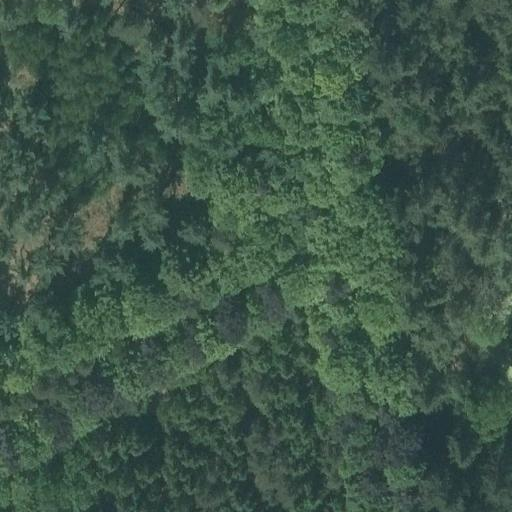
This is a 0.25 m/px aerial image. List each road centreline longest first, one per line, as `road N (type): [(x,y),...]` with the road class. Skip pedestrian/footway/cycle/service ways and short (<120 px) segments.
road 1 (track): [(400,511),(310,0)]
road 2 (track): [(13,403),(346,206)]
